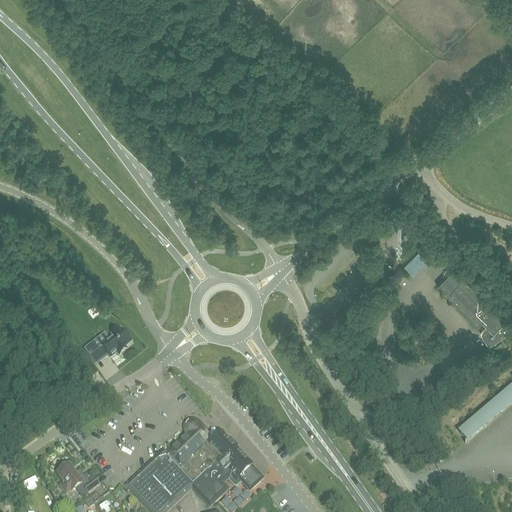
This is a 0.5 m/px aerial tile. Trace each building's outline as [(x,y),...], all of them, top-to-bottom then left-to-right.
[(399,226),(403,231),(410,224),(405,219),(399,226)] [(408,243),(405,252),(412,254),(416,246),(408,243)] [(427,260),(418,252),(404,266),(412,275),(427,260)] [(493,307),(454,269),(437,286),(477,324),(481,320),(493,307)] [(392,281),(376,298),(384,306),(401,289),(392,281)] [(493,307),(481,320),(486,325),(483,328),(483,329),(482,332),(482,333),(482,335),(490,346),(511,330),(511,328),(505,319),(493,307)] [(114,339),(100,350),(105,356),(107,354),(111,359),(117,354),(119,357),(127,351),(125,348),(131,343),(123,332),(122,333),(120,330),(112,336),(114,339)] [(502,346),(511,338),(511,331),(499,342),(502,346)] [(93,344),(85,349),(91,358),(99,352),(93,344)] [(92,378),(98,374),(92,364),(85,369),(92,378)] [(232,439),(230,441),(221,432),(215,438),(215,437),(210,435),(209,435),(210,434),(202,425),(202,426),(199,423),(198,422),(197,421),(196,421),(194,420),(193,420),(191,421),(190,421),(189,422),(188,422),(187,423),(186,424),(189,427),(185,430),(187,432),(166,452),(164,450),(137,476),(125,486),(149,511),(169,511),(192,490),(210,509),(230,490),(224,484),(229,480),(234,486),(235,487),(236,487),(238,486),(242,482),(248,489),(253,489),(261,481),(262,476),(252,466),(253,465),(236,448),(239,446),(232,439)] [(69,463),(56,473),(59,476),(64,482),(59,486),(62,490),(67,495),(71,492),(72,492),(75,489),(82,484),(84,482),(77,474),(71,467),(69,463)] [(100,485),(95,479),(89,483),(89,482),(83,487),(89,493),(100,485)]
